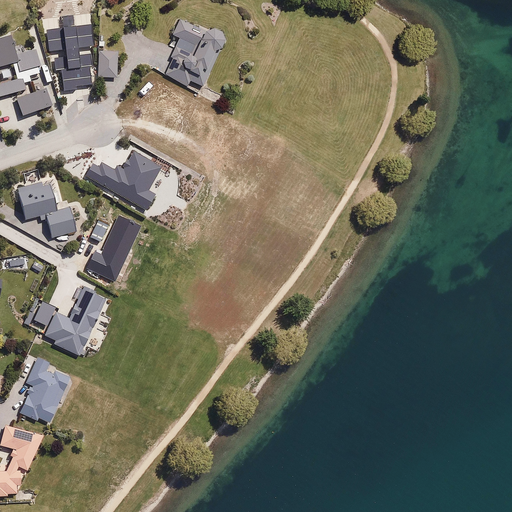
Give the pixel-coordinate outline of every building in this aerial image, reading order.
[(59,69),(62,91),(92,88),(88,53),(76,55),(76,48),(92,46),(89,23),(75,25),(74,14),(60,16),(61,28),(44,30),(46,51),(62,49),(63,56),(53,57),(54,70),(59,69)] [(202,31),(178,20),(171,34),(194,45),(190,54),(175,47),(162,75),(186,86),(189,80),(201,86),(222,40),(217,31),(210,28),(202,31)] [(8,34),(0,36),(0,66),(11,63),(15,78),(0,82),(0,96),(24,90),(22,82),(41,77),(34,50),(14,55),(8,34)] [(117,51),(97,50),(95,77),(116,78),(117,51)] [(20,117),(50,106),(43,88),(14,99),(20,117)] [(159,168),(131,152),(121,169),(115,166),(113,170),(99,161),(96,166),(90,163),(83,175),(144,211),(154,195),(146,191),(159,168)] [(47,183),(17,191),(25,222),(43,217),(49,239),(75,232),(68,207),(55,211),(47,183)] [(111,224),(93,266),(111,274),(115,265),(122,268),(137,235),(111,224)] [(55,313),(43,339),(79,355),(105,299),(81,288),(67,318),(55,313)] [(48,363),(35,358),(24,383),(30,385),(17,412),(48,426),(70,378),(53,370),(51,373),(45,370),(48,363)] [(42,436),(4,427),(0,439),(0,447),(10,451),(3,471),(0,471),(0,495),(19,495),(18,469),(24,471),(42,436)]
